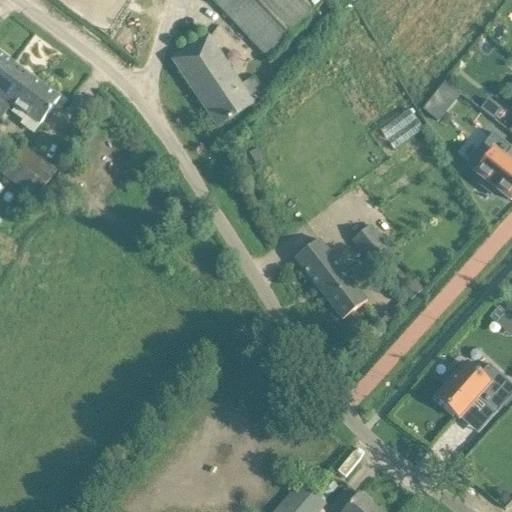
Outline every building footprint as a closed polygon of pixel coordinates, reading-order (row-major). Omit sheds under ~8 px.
[(297,0),(212,0),(270,59),(314,17),(297,0)] [(252,104),(208,38),(173,61),(181,73),(186,69),(212,107),(207,111),(218,127),(252,104)] [(0,123),(13,107),(39,127),(60,99),(33,79),(0,54),(0,123)] [(460,94),(445,82),(438,90),(454,103),(460,94)] [(410,110),(380,131),(394,150),(424,129),(410,110)] [(468,165),(466,167),(482,179),(477,185),(491,196),(496,190),(510,201),(511,198),(511,166),(504,160),(511,149),(511,148),(493,134),(468,165)] [(23,148),(2,177),(36,201),(56,172),(23,148)] [(393,253),(387,247),(388,246),(370,225),(350,242),(368,264),(369,263),(374,269),(393,253)] [(340,266),(320,240),(295,260),(343,321),(368,302),(340,266)] [(448,386),(437,399),(458,418),(477,397),(496,415),(511,396),(511,385),(489,365),(479,376),(467,365),(460,373),(454,368),(443,382),(448,386)] [(276,511),(318,511),(325,505),(300,484),(276,511)] [(346,510),(344,511),(378,511),(370,504),(372,502),(363,495),(361,497),(359,495),(346,510)]
